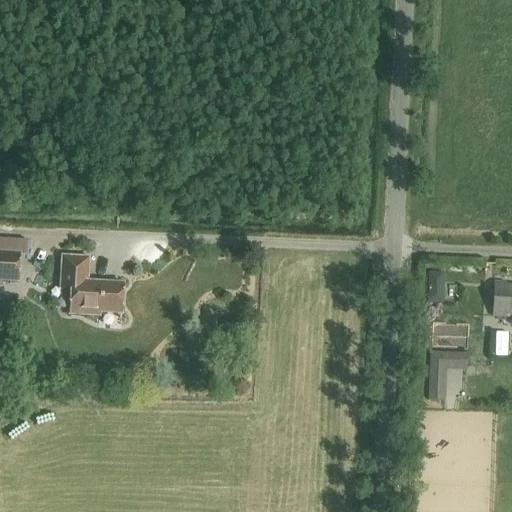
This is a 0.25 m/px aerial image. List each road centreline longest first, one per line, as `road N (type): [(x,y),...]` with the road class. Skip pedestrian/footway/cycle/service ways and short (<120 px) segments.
road 1 (unclassified): [(382,511),(395,247)]
road 2 (unclassified): [(395,247),(407,0)]
